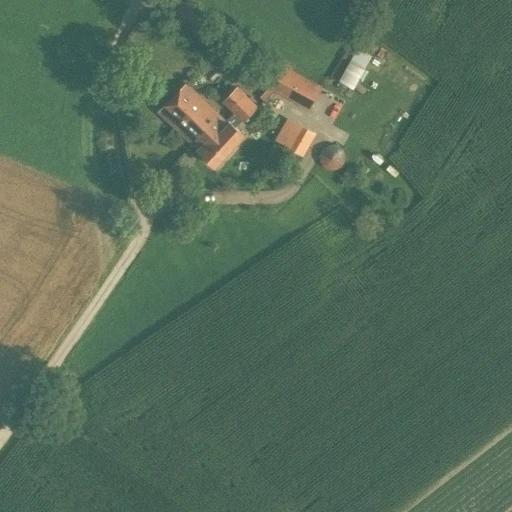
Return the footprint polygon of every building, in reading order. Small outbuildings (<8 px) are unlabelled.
[(358,47),(350,60),(363,67),(371,54),(358,47)] [(320,87),(279,64),(266,86),(307,109),(320,87)] [(213,166),(243,135),(237,129),(259,107),(238,86),(223,101),(234,112),(224,122),(186,83),(159,111),(198,150),(213,166)] [(290,149),(303,157),(315,134),(302,126),(290,149)] [(319,157),(330,170),(346,157),(335,144),(319,157)]
